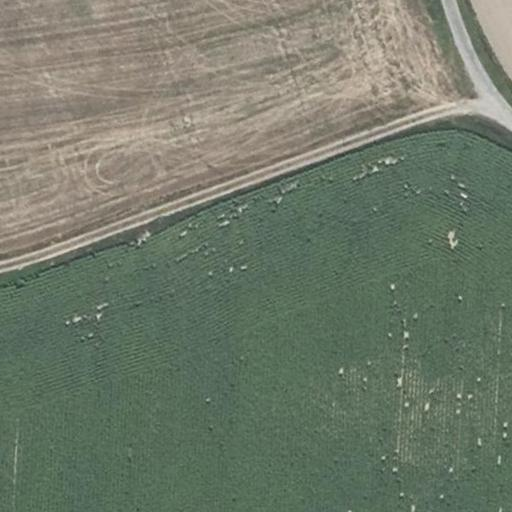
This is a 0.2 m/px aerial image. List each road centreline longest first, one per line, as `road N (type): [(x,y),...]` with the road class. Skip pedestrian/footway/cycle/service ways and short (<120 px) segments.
road 1 (track): [(0,263),(484,100)]
road 2 (unclassified): [(511,120),(484,100),(443,0)]
